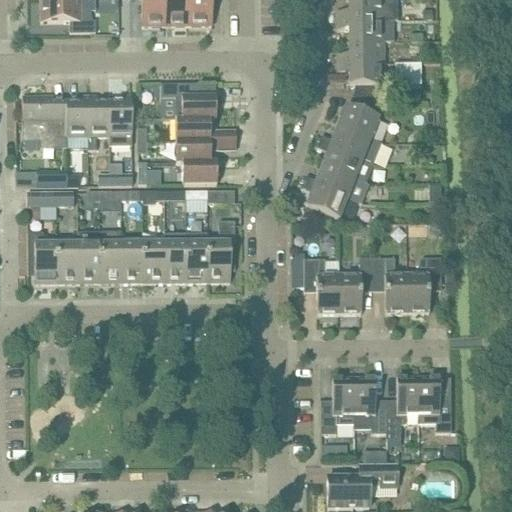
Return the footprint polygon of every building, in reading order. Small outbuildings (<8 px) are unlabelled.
[(164,29),(164,0),(129,0),(141,0),(141,29),(164,29)] [(187,0),(164,0),(164,29),(187,29),(187,0)] [(187,0),(187,29),(211,28),(210,0),(187,0)] [(40,1),(40,25),(69,25),(69,36),(95,36),(95,23),(90,23),(90,13),(80,13),(80,1),(40,1)] [(397,2),(383,2),(348,2),(348,14),(335,15),(335,24),(394,23),(397,23),(397,2)] [(429,13),(422,13),(422,23),(430,23),(432,23),(432,13),(429,13)] [(394,45),(394,23),(335,24),(335,33),(348,32),(348,45),(383,45),(394,45)] [(422,37),(410,37),(410,45),(422,45),(422,37)] [(383,45),(348,45),(348,58),(336,58),(336,67),(383,66),(383,45)] [(383,66),(336,67),(336,76),(348,75),(348,84),(348,89),(350,89),(354,89),(352,100),(383,106),(383,89),(384,89),(421,88),(421,66),(395,66),(395,80),(383,80),(383,66)] [(175,122),(215,122),(215,108),(221,108),(221,99),(209,100),(209,88),(215,88),(215,87),(160,87),(160,103),(175,103),(175,122)] [(122,104),(108,105),(108,140),(109,149),(131,149),(131,140),(131,118),(131,98),(129,98),(129,101),(122,101),(122,104)] [(44,99),(21,99),(22,144),(39,143),(39,152),(65,152),(65,105),(51,105),(51,102),(44,102),(44,99)] [(108,140),(108,105),(94,105),(94,101),(87,101),(87,99),(86,99),(86,101),(87,140),(87,153),(96,153),(95,140),(108,140)] [(345,109),(337,130),(370,142),(378,121),(383,106),(352,100),(350,111),(345,109)] [(87,140),(86,101),(79,101),(79,105),(65,105),(65,152),(66,152),(66,140),(87,140)] [(215,122),(175,122),(175,144),(215,144),(215,133),(214,133),(214,135),(209,135),(209,122),(215,122)] [(370,142),(337,130),(331,143),(320,139),(318,145),(362,162),(373,167),(381,147),(370,142)] [(137,144),(147,144),(147,132),(137,132),(137,144)] [(147,157),(147,144),(137,144),(137,157),(147,157)] [(215,144),(175,144),(175,166),(181,166),(216,166),(216,164),(209,165),(209,152),(214,152),(214,154),(216,154),(215,144)] [(362,162),(318,145),(316,151),(327,156),(321,170),(354,182),(365,187),(373,167),(362,162)] [(138,166),(137,187),(146,187),(147,166),(138,166)] [(216,187),(216,166),(181,166),(182,188),(216,187)] [(305,179),(302,186),(357,207),(361,208),(369,188),(365,187),(354,182),(321,170),(316,184),(305,179)] [(66,178),(66,173),(35,173),(35,189),(66,189),(66,178)] [(109,189),(109,178),(97,177),(97,189),(109,189)] [(131,177),(109,178),(109,189),(131,189),(131,177)] [(78,178),(66,178),(66,189),(78,189),(78,178)] [(302,186),(300,192),(311,196),(305,211),(303,217),(303,218),(301,217),(301,219),(314,224),(330,223),(331,221),(338,223),(351,224),(357,207),(302,186)] [(214,194),(206,195),(206,203),(206,207),(214,207),(234,207),(234,194),(214,194)] [(73,195),(55,196),(55,209),(73,209),(73,195)] [(98,195),(86,195),(87,204),(99,204),(98,195)] [(120,204),(120,195),(98,195),(99,204),(120,204)] [(142,195),(120,195),(120,204),(142,204),(142,195)] [(154,195),(142,195),(142,204),(142,206),(150,206),(150,204),(154,204),(154,195)] [(185,195),(173,195),(173,204),(185,204),(185,195)] [(206,195),(185,195),(185,204),(206,203),(206,195)] [(55,209),(55,196),(26,196),(26,209),(55,209)] [(54,221),(55,210),(38,210),(38,221),(54,221)] [(420,217),(420,227),(434,227),(434,217),(420,217)] [(218,246),(206,246),(207,286),(229,286),(229,274),(234,274),(234,226),(218,226),(218,246)] [(43,235),(27,235),(27,275),(34,275),(34,287),(56,287),(56,247),(49,247),(47,247),(43,235)] [(99,235),(77,235),(77,247),(77,287),(99,287),(99,235)] [(120,235),(99,235),(99,287),(121,286),(120,247),(120,235)] [(185,236),(163,237),(164,244),(164,286),(185,286),(185,236)] [(206,236),(185,236),(185,286),(207,286),(206,246),(206,236)] [(142,286),(164,286),(164,244),(142,238),(142,247),(142,286)] [(77,287),(77,247),(56,247),(56,287),(77,287)] [(142,286),(142,247),(120,247),(121,286),(142,286)] [(303,257),(291,257),(291,291),(303,291),(316,291),(316,318),(338,317),(338,279),(324,279),(324,263),(323,263),(303,263),(303,257)] [(416,266),(416,278),(406,278),(406,317),(428,317),(428,289),(440,289),(440,261),(420,261),(416,266)] [(372,290),(371,262),(358,263),(359,279),(338,279),(338,317),(360,317),(360,290),(372,290)] [(391,262),(371,262),(372,290),(384,290),(384,317),(406,317),(406,278),(395,279),(395,266),(391,262)] [(353,429),(352,381),(331,381),(332,410),(321,410),(321,400),(320,400),(320,438),(336,437),(336,429),(353,429)] [(374,381),(352,381),(353,429),(353,433),(370,432),(370,437),(385,437),(385,409),(374,409),(374,381)] [(396,409),(385,409),(385,437),(385,443),(400,443),(400,429),(404,429),(406,427),(405,419),(417,419),(417,381),(396,381),(396,409)] [(417,381),(417,419),(417,427),(434,427),(435,437),(450,436),(450,398),(449,398),(449,402),(438,403),(438,381),(417,381)] [(334,448),(320,448),(320,455),(320,461),(334,461),(334,448)] [(456,452),(443,452),(443,465),(457,465),(456,452)] [(396,467),(385,467),(378,467),(358,467),(358,480),(326,480),(326,511),(346,511),(368,511),(368,491),(396,490),(396,467)]
